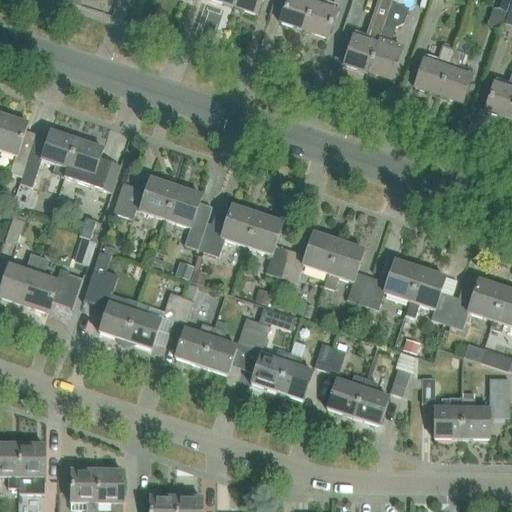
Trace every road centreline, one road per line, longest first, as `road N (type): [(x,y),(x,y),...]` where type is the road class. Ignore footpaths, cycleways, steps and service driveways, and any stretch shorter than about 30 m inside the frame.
road 1 (tertiary): [(0,49),(511,214)]
road 2 (residential): [(511,483),(321,478),(0,375)]
